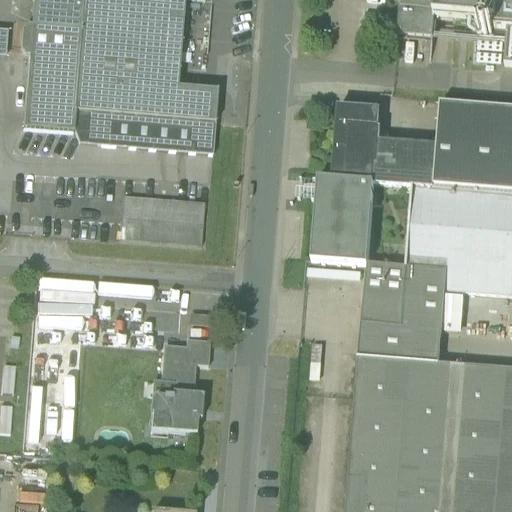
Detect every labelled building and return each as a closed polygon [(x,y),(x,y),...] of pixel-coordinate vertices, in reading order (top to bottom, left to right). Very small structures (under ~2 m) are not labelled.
[(34,0),(32,31),(80,35),(83,0),(34,0)] [(75,115),(94,117),(215,127),(217,95),(177,91),(184,0),(83,0),(80,35),(74,115),(75,115)] [(433,40),(435,20),(436,0),(401,0),(398,38),(433,40)] [(511,0),(436,0),(435,20),(495,25),(495,33),(508,34),(511,34),(511,0)] [(74,115),(80,35),(32,31),(28,31),(22,35),(20,56),(25,61),(29,61),(23,134),(73,138),(75,115),(74,115)] [(437,149),(434,189),(511,195),(511,112),(441,107),(437,149)] [(332,184),(374,187),(378,133),(379,114),(338,111),(332,183),(332,184)] [(78,149),(101,151),(93,126),(94,117),(75,115),(73,138),(78,149)] [(212,160),(215,127),(94,117),(93,126),(101,151),(212,160)] [(380,133),(378,133),(374,187),(374,188),(413,192),(433,193),(434,189),(437,149),(394,146),(394,149),(379,148),(380,133)] [(368,270),(368,268),(374,188),(374,187),(332,184),(332,183),(318,182),(318,185),(316,204),(311,265),(368,270)] [(296,202),(316,204),(318,185),(297,184),(296,202)] [(511,199),(433,193),(413,192),(406,271),(446,275),(444,295),(445,295),(511,300),(511,199)] [(204,208),(124,201),(120,244),(201,251),(204,208)] [(368,270),(361,327),(442,335),(443,318),(445,299),(445,295),(444,295),(446,275),(406,271),(368,268),(368,270)] [(445,299),(443,318),(462,319),(464,301),(445,299)] [(44,332),(62,333),(64,309),(38,307),(36,331),(44,332)] [(458,336),(462,319),(443,318),(442,335),(458,336)] [(191,329),(211,331),(212,321),(192,319),(191,329)] [(439,368),(442,335),(361,327),(358,361),(439,368)] [(151,435),(196,439),(197,422),(191,421),(195,370),(207,371),(209,346),(187,344),(186,357),(164,355),(161,387),(173,388),(172,402),(154,400),(151,435)] [(347,511),(511,511),(511,373),(439,368),(358,361),(347,511)] [(2,398),(13,399),(16,372),(4,370),(2,398)] [(0,417),(0,438),(10,439),(12,412),(1,411),(0,417)]
